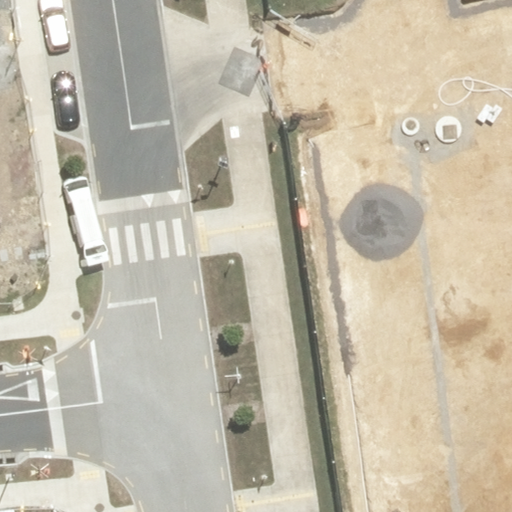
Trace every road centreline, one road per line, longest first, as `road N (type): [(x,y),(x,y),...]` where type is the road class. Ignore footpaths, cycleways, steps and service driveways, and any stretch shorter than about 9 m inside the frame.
road 1 (residential): [(166,391),(113,0)]
road 2 (residential): [(0,415),(166,391)]
road 3 (residential): [(184,511),(166,391)]
